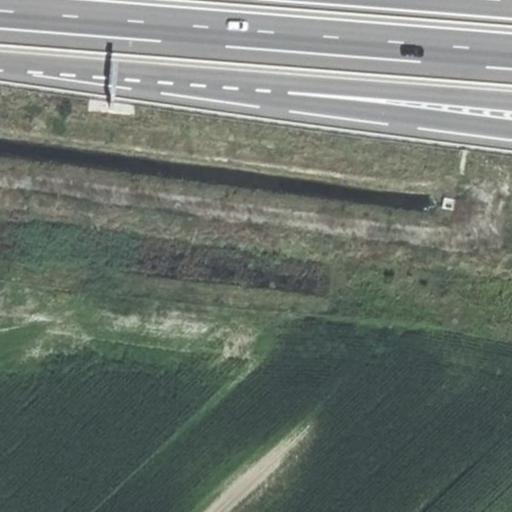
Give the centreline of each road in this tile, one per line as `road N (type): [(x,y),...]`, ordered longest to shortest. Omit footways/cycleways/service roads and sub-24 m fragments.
road 1 (trunk): [(0,13),(511,54)]
road 2 (trunk): [(8,63),(511,131)]
road 3 (trunk): [(8,63),(511,103)]
road 4 (track): [(484,213),(437,239),(0,180)]
